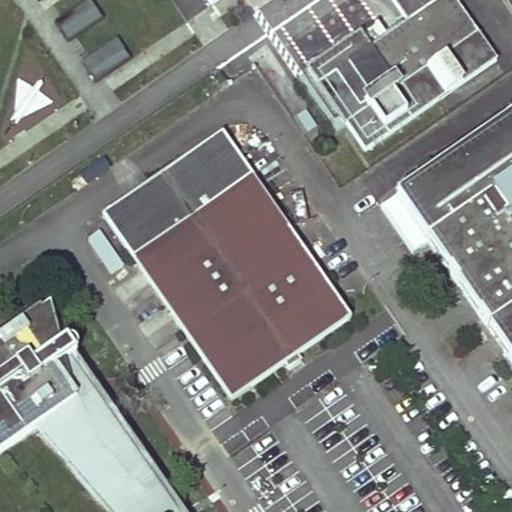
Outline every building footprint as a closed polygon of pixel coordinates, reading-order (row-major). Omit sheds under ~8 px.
[(102,20),(89,0),(55,23),(67,42),(102,20)] [(496,61),(454,0),(391,0),(406,21),(369,46),(359,31),(306,67),(364,151),(496,61)] [(130,59),(117,39),(81,63),(94,83),(130,59)] [(16,108),(41,111),(43,87),(18,84),(16,108)] [(428,244),(511,364),(511,116),(379,209),(411,256),(428,244)] [(349,321),(220,136),(101,219),(230,404),(349,321)] [(121,268),(98,235),(87,242),(110,276),(121,268)] [(169,511),(76,405),(64,367),(72,363),(75,359),(77,355),(76,350),(73,346),(68,345),(63,346),(59,348),(47,310),(0,342),(0,451),(37,426),(113,511),(169,511)] [(174,511),(72,363),(64,367),(76,405),(169,511),(174,511)]
